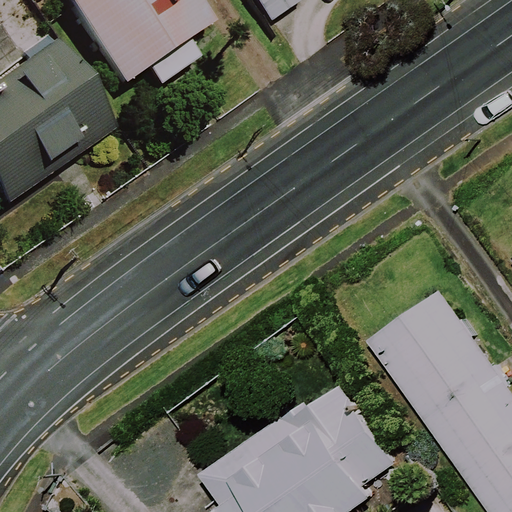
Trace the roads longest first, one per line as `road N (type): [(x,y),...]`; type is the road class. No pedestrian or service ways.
road 1 (secondary): [(1,412),(145,292),(511,36)]
road 2 (unknown): [(381,127),(511,316)]
road 3 (unknown): [(1,412),(106,511)]
